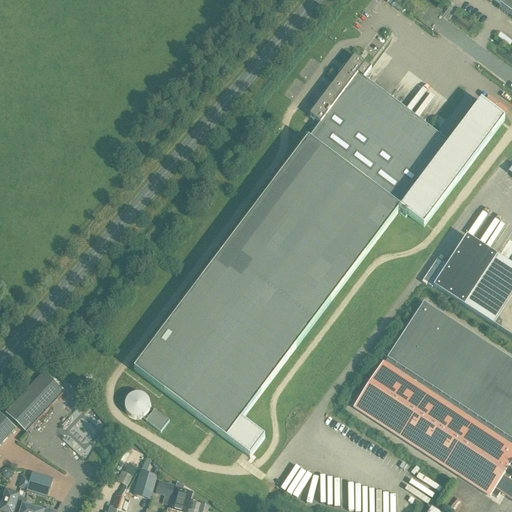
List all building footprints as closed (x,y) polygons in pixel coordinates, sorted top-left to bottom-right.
[(511,0),(492,0),(511,14),(511,0)] [(498,28),(494,33),(508,41),(511,36),(498,28)] [(265,439),(241,420),(400,210),(423,228),(505,120),(481,102),(450,144),(358,74),(365,65),(355,56),(343,72),(341,70),(338,75),(340,76),(310,116),(320,124),(134,371),(251,459),(265,439)] [(500,94),(504,89),(483,72),(479,77),(500,94)] [(511,267),(467,238),(434,288),(494,328),(511,339),(511,267)] [(511,361),(424,303),(393,350),(387,346),(381,355),(387,359),(355,408),(490,497),(495,490),(511,500),(511,483),(508,481),(511,475),(511,361)] [(44,374),(6,414),(26,433),(64,393),(44,374)] [(133,409),(136,412),(143,404),(139,401),(133,409)] [(146,422),(161,433),(169,422),(155,411),(146,422)] [(0,446),(16,429),(0,414),(0,446)] [(122,472),(117,482),(128,488),(128,487),(133,478),(133,477),(122,472)] [(150,500),(157,477),(140,472),(134,495),(150,500)] [(53,480),(33,474),(31,481),(28,490),(27,493),(47,499),(53,480)] [(23,478),(20,488),(28,490),(31,481),(23,478)] [(159,482),(155,494),(165,497),(162,505),(170,507),(175,489),(176,487),(159,482)] [(177,511),(187,511),(193,494),(175,489),(170,507),(169,510),(177,511)] [(19,496),(7,492),(3,504),(1,503),(0,505),(0,511),(13,511),(16,504),(17,504),(19,496)] [(117,511),(118,511),(119,511),(122,499),(116,497),(112,509),(110,508),(108,511),(117,511)] [(122,499),(119,511),(121,511),(126,511),(130,501),(127,500),(122,499)] [(207,511),(209,507),(191,502),(188,511),(207,511)]
